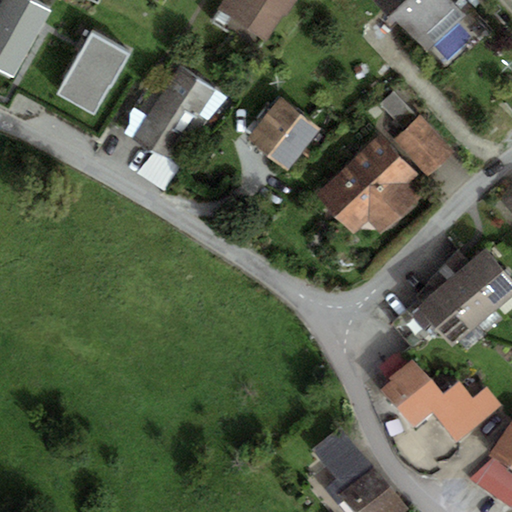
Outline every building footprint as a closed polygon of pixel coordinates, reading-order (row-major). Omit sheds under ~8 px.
[(47,13),(24,0),(0,0),(0,68),(11,75),(47,13)] [(289,0),(219,0),(213,9),(263,41),(289,0)] [(449,0),(375,0),(423,52),(463,15),(449,0)] [(130,57),(93,36),(59,94),(96,116),(107,97),(130,57)] [(221,100),(181,73),(137,136),(177,164),(221,100)] [(382,105),(398,122),(411,110),(396,93),(382,105)] [(283,98),(249,141),(287,171),(321,128),(283,98)] [(382,131),(310,193),(349,238),(367,222),(377,234),(416,200),(406,188),(421,176),(382,131)] [(511,280),(487,248),(420,300),(454,344),(511,299),(511,280)] [(410,376),(379,402),(408,437),(428,420),(457,455),(505,414),(485,390),(472,401),(460,387),(437,407),(410,376)] [(511,429),(487,467),(511,483),(511,429)] [(337,488),(324,499),(334,511),(403,511),(341,434),(312,457),(337,488)]
